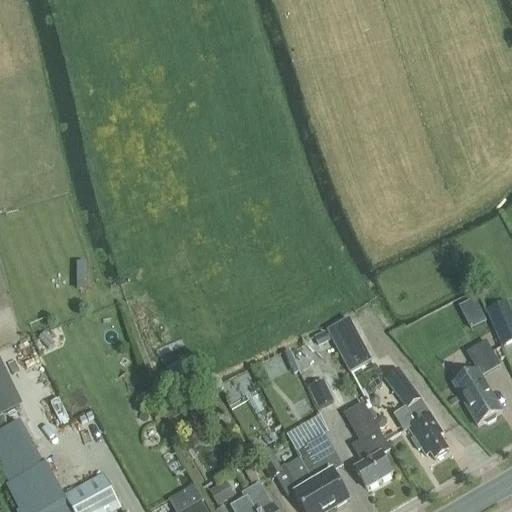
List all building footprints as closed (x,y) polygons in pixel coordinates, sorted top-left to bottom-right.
[(470,332),(486,324),(475,302),(459,310),(470,332)] [(511,325),(504,308),(488,315),(502,348),(511,343),(511,325)] [(349,324),(327,334),(335,349),(357,337),(349,324)] [(324,336),(313,341),(317,350),(328,344),(324,336)] [(502,414),(482,379),(500,368),(486,344),(467,355),(477,372),(453,386),(478,428),(483,425),(488,427),(496,423),(497,417),(502,414)] [(241,392),(269,376),(262,364),(234,379),(241,392)] [(398,372),(385,382),(407,411),(416,425),(408,430),(414,440),(412,442),(418,452),(421,451),(426,458),(430,456),(435,462),(449,453),(440,439),(444,437),(430,416),(421,402),(398,372)] [(0,415),(12,411),(0,380),(0,415)] [(334,405),(324,382),(308,390),(318,412),(334,405)] [(367,492),(393,477),(382,458),(390,453),(363,407),(345,417),(361,444),(353,448),(363,467),(355,471),(367,492)] [(160,421),(167,434),(190,421),(184,408),(160,421)] [(387,425),(386,422),(383,419),(380,419),(377,421),(375,424),(376,428),(379,430),(383,430),(386,428),(387,425)] [(315,421),(305,426),(316,444),(325,439),(315,421)] [(301,461),(299,462),(328,511),(333,511),(350,502),(333,475),(343,469),(325,439),(316,444),(309,448),(309,447),(297,454),(301,461)] [(276,480),(283,476),(281,472),(270,453),(258,459),(272,482),(276,480)] [(281,472),(283,476),(276,480),(285,495),(291,491),(302,511),(328,511),(299,462),(281,472)] [(46,467),(6,489),(18,511),(49,511),(66,503),(63,499),(46,467)] [(119,511),(122,511),(103,477),(63,499),(66,503),(49,511),(119,511)] [(218,509),(235,500),(227,485),(210,494),(218,509)] [(274,511),(273,508),(272,508),(259,487),(245,496),(248,500),(232,510),(233,511),(274,511)]
